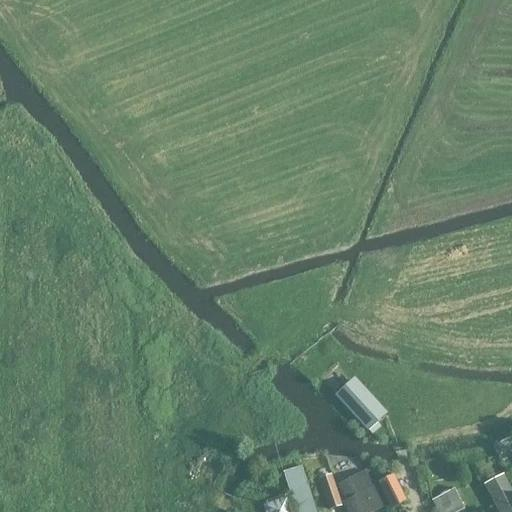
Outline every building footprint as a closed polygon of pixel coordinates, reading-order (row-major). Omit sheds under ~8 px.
[(351,383),(383,419),(387,416),(355,380),(351,383)] [(383,419),(351,383),(336,397),(368,433),(383,419)] [(373,511),(382,508),(365,474),(338,487),(345,502),(342,504),(346,511),(373,511)] [(392,476),(377,484),(391,510),(398,507),(405,503),(392,476)] [(329,510),(340,506),(329,477),(318,481),(329,510)] [(511,511),(511,494),(503,477),(485,485),(498,511),(511,511)] [(270,489),(277,510),(310,499),(303,479),(270,489)] [(459,511),(463,510),(453,491),(431,503),(436,511),(459,511)]
